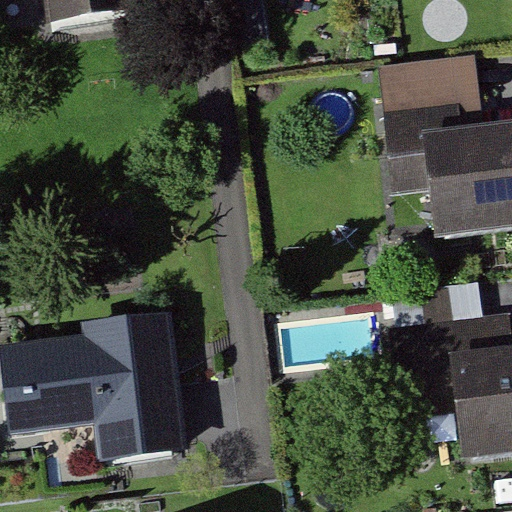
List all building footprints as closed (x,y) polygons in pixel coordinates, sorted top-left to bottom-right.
[(0,0),(0,17),(86,0),(0,0)] [(268,0),(246,0),(252,45),(274,42),(268,0)] [(511,0),(443,0),(451,51),(511,42),(511,0)] [(468,59),(390,70),(407,195),(432,191),(439,245),(511,234),(511,131),(500,133),(494,93),(473,96),(470,80),(468,59)] [(487,285),(402,296),(418,419),(463,413),(469,461),(511,455),(511,322),(493,325),(490,302),(487,285)] [(181,320),(11,344),(24,438),(110,427),(115,462),(199,450),(181,320)]
